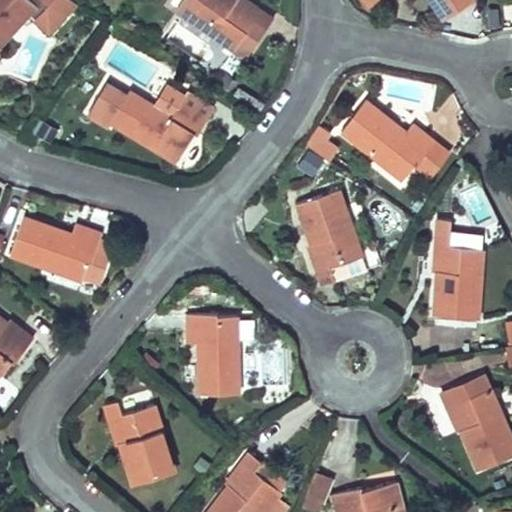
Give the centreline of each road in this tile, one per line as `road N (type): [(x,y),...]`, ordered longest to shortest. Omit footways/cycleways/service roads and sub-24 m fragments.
road 1 (residential): [(107,511),(42,451),(39,417),(195,228)]
road 2 (residential): [(195,228),(291,117),(322,34)]
road 3 (residential): [(0,152),(123,189),(195,228)]
road 4 (residential): [(357,362),(195,228)]
road 5 (residential): [(511,85),(453,60),(322,34)]
